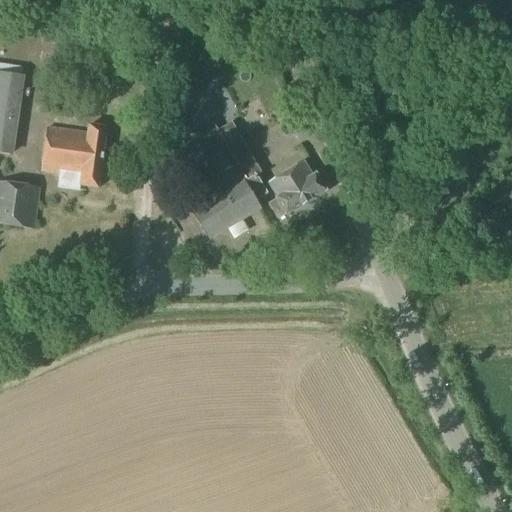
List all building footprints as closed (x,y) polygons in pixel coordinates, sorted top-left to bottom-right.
[(3,36),(1,53),(0,52),(0,67),(33,70),(35,39),(3,36)] [(0,153),(10,155),(21,77),(0,73),(0,153)] [(200,99),(202,86),(192,84),(190,98),(200,99)] [(98,190),(107,129),(89,126),(88,134),(48,129),(41,173),(61,175),(60,182),(81,185),(80,187),(98,190)] [(182,150),(192,166),(207,192),(210,190),(216,200),(193,213),(210,240),(231,228),(232,229),(229,231),(234,240),(241,236),(248,232),(243,223),(240,225),(239,223),(258,212),(260,210),(254,201),(266,194),(256,177),(262,174),(255,163),(237,174),(231,164),(221,148),(219,145),(216,147),(210,137),(200,143),(198,140),(184,149),(182,150)] [(240,137),(237,139),(221,148),(231,164),(249,152),(240,137)] [(312,177),(304,163),(268,184),(277,198),(276,199),(277,200),(267,206),(277,221),(286,215),(287,216),(327,192),(316,175),(312,177)] [(0,226),(33,231),(39,189),(0,184),(0,226)]
